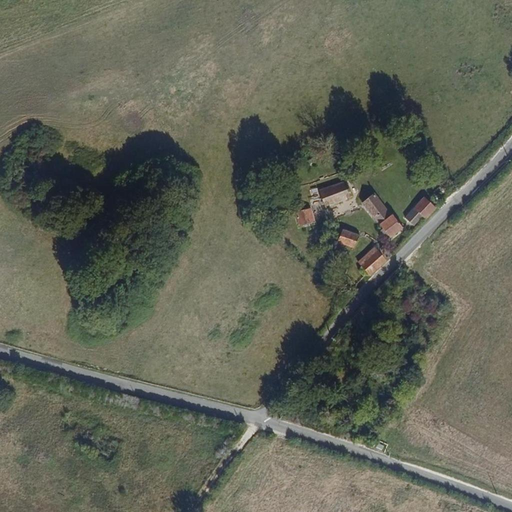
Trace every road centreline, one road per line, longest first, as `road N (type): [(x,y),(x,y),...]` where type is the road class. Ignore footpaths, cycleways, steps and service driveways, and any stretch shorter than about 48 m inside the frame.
road 1 (unclassified): [(511,142),(261,415)]
road 2 (unclassified): [(261,415),(0,345)]
road 3 (unclassified): [(511,508),(261,415)]
